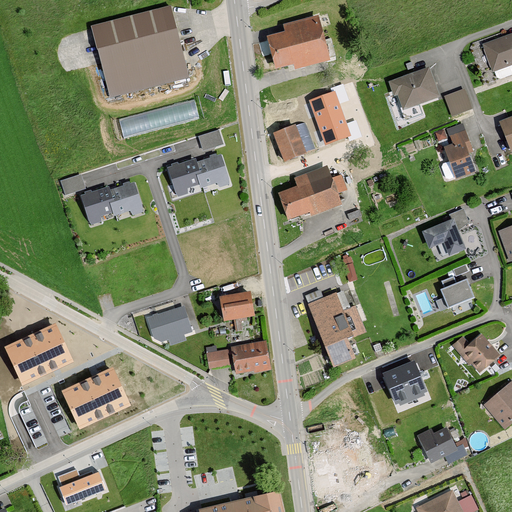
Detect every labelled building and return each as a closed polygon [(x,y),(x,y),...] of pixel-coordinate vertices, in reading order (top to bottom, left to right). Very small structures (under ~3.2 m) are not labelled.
[(168,7),(89,28),(109,100),(188,79),(168,7)] [(281,33),(262,39),(271,72),(289,67),(290,73),(326,63),(314,19),(280,28),(281,33)] [(511,35),(480,46),(490,74),(511,66),(511,35)] [(435,100),(425,70),(386,84),(391,99),(396,97),(401,112),(435,100)] [(463,91),(443,99),(451,119),(471,110),(463,91)] [(196,98),(120,116),(124,135),(201,117),(196,98)] [(511,117),(496,124),(508,154),(511,152),(511,117)] [(451,147),(442,151),(454,181),(473,173),(466,157),(473,154),(461,126),(445,133),(451,147)] [(291,127),(269,136),(280,164),(302,155),(291,127)] [(225,146),(220,131),(200,138),(204,153),(225,146)] [(223,156),(197,164),(205,187),(205,189),(220,185),(221,188),(232,185),(223,156)] [(197,164),(196,161),(169,170),(179,200),(191,196),(190,192),(205,187),(197,164)] [(293,187),(275,193),(285,219),(305,211),(308,217),(339,206),(335,195),(346,190),(340,172),(327,177),(323,168),(291,180),(293,187)] [(87,191),(82,176),(61,183),(66,198),(87,191)] [(136,184),(110,193),(118,215),(118,218),(133,213),(134,217),(145,213),(136,184)] [(110,193),(109,189),(82,198),(92,228),(104,224),(103,220),(118,215),(110,193)] [(450,218),(419,231),(426,250),(441,244),(446,256),(463,248),(457,231),(468,221),(463,209),(448,214),(450,218)] [(511,224),(496,230),(508,261),(511,259),(511,224)] [(459,274),(469,268),(466,262),(455,268),(459,274)] [(463,279),(437,290),(445,308),(470,297),(463,279)] [(247,292),(216,296),(219,321),(250,317),(247,292)] [(334,295),(306,306),(329,366),(349,358),(342,339),(363,331),(352,302),(339,307),(334,295)] [(194,335),(185,309),(149,321),(156,341),(163,345),(170,343),(172,349),(188,344),(186,338),(194,335)] [(55,323),(4,347),(22,386),(74,362),(55,323)] [(468,343),(462,337),(451,347),(477,374),(499,354),(480,333),(468,343)] [(264,343),(204,355),(207,369),(230,365),(232,376),(269,368),(264,343)] [(425,391),(414,363),(385,374),(396,402),(425,391)] [(113,368),(62,391),(80,430),(131,406),(113,368)] [(511,382),(510,380),(481,405),(503,430),(511,422),(511,382)] [(444,427),(416,440),(427,464),(442,457),(446,464),(466,454),(461,445),(454,448),(444,427)] [(326,455),(309,459),(318,498),(374,483),(372,478),(388,476),(382,452),(370,454),(363,430),(321,439),(326,455)] [(99,472),(59,487),(66,506),(106,490),(99,472)] [(193,511),(279,511),(273,486),(193,507),(193,511)] [(451,491),(416,509),(417,511),(473,511),(479,509),(470,495),(456,503),(451,491)]
